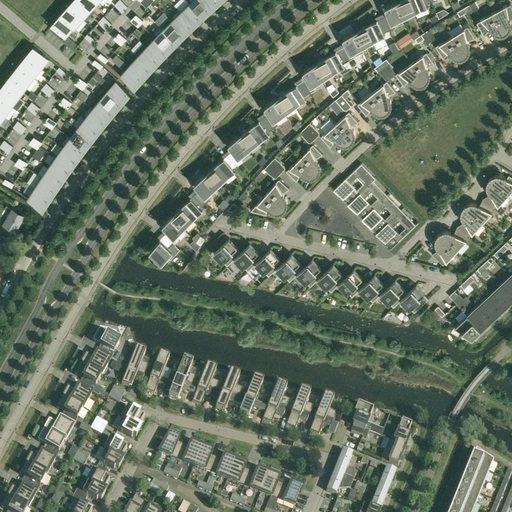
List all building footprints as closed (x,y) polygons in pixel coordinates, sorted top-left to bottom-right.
[(80,0),(73,0),(69,6),(82,18),(90,9),(80,0)] [(80,0),(90,9),(93,6),(98,0),(80,0)] [(127,6),(120,0),(119,0),(117,2),(124,9),(127,6)] [(203,0),(193,0),(190,3),(201,16),(210,8),(203,0)] [(409,0),(397,0),(396,1),(403,17),(415,12),(409,0)] [(427,7),(426,4),(431,2),(430,0),(409,0),(415,12),(427,7)] [(386,5),(389,14),(383,17),(389,30),(395,27),(393,21),(403,17),(396,1),(386,5)] [(454,9),(461,6),(458,1),(451,4),(454,9)] [(115,4),(122,11),(124,9),(117,2),(115,4)] [(511,5),(510,2),(494,11),(505,33),(507,32),(507,31),(509,30),(509,29),(509,28),(510,27),(510,26),(510,25),(511,24),(510,23),(510,22),(509,17),(511,15),(511,5)] [(190,3),(181,12),(193,24),(201,16),(190,3)] [(463,8),(466,12),(472,8),(470,4),(463,8)] [(69,6),(60,15),(74,27),(82,18),(69,6)] [(466,12),(463,8),(457,12),(460,16),(466,12)] [(489,27),(493,31),(494,32),(495,32),(496,33),(497,34),(499,34),(500,34),(502,34),(504,33),(505,33),(494,11),(477,20),(484,33),(489,27)] [(181,12),(172,20),(184,32),(193,24),(181,12)] [(143,21),(136,14),(134,17),(140,24),(143,21)] [(432,23),(438,19),(435,14),(429,18),(432,23)] [(49,28),(51,29),(62,39),(73,26),(74,27),(60,15),(49,28)] [(111,23),(104,16),(101,19),(108,26),(111,23)] [(131,20),(138,26),(140,24),(134,17),(131,20)] [(176,41),(184,32),(172,20),(169,17),(163,23),(164,25),(162,27),(176,41)] [(385,35),(383,33),(389,30),(383,17),(365,25),(373,41),(385,35)] [(99,22),(106,28),(108,26),(101,19),(99,22)] [(365,25),(354,31),(362,47),(373,41),(365,25)] [(468,26),(451,36),(464,57),(466,55),(467,54),(468,53),(468,52),(469,51),(469,50),(469,49),(469,48),(469,47),(469,46),(467,40),(475,38),(468,26)] [(167,50),(176,41),(162,27),(156,33),(158,35),(155,38),(167,50)] [(421,34),(424,39),(427,43),(436,38),(433,34),(435,32),(433,29),(430,30),(430,29),(428,30),(427,30),(421,34)] [(414,39),(420,35),(417,30),(410,34),(414,39)] [(354,57),(352,52),(362,47),(354,31),(344,36),(348,44),(341,48),(348,60),(354,57)] [(126,39),(119,33),(116,35),(123,42),(126,39)] [(88,34),(85,37),(93,43),(95,40),(88,34)] [(424,39),(421,34),(420,35),(414,39),(415,38),(418,43),(424,39)] [(114,38),(121,44),(123,42),(116,35),(114,38)] [(448,52),(452,55),(453,56),(454,57),(456,58),(457,58),(459,58),(461,58),(463,57),(464,57),(451,36),(435,46),(443,58),(448,52)] [(68,43),(73,47),(78,42),(74,38),(68,43)] [(155,38),(147,47),(159,58),(167,50),(155,38)] [(48,58),(34,46),(26,56),(40,68),(48,58)] [(147,47),(138,56),(151,67),(159,58),(147,47)] [(344,66),(343,63),(348,60),(341,48),(332,53),(324,57),(333,73),(344,66)] [(429,72),(429,71),(427,66),(435,64),(426,52),(411,63),(425,83),(426,82),(428,80),(428,79),(429,78),(429,77),(429,76),(429,75),(429,74),(429,73),(429,72)] [(101,53),(98,56),(105,62),(108,59),(101,53)] [(26,56),(18,66),(33,77),(40,68),(26,56)] [(138,56),(130,65),(143,76),(151,67),(138,56)] [(376,65),(380,62),(383,61),(379,56),(373,61),(376,65)] [(324,57),(313,63),(322,79),(333,73),(324,57)] [(383,61),(380,62),(384,67),(390,63),(386,58),(383,61)] [(95,59),(93,62),(100,68),(102,66),(95,59)] [(386,81),(387,80),(391,76),(384,67),(380,62),(376,65),(377,66),(375,67),(378,71),(383,76),(386,81)] [(315,90),(312,84),(322,79),(313,63),(303,69),(308,77),(302,81),(310,93),(315,90)] [(409,79),(412,82),(414,83),(415,84),(416,84),(417,84),(419,85),(421,84),(422,84),(423,84),(425,83),(411,63),(395,74),(404,86),(409,79)] [(122,74),(135,85),(143,76),(130,65),(122,74)] [(18,66),(11,75),(25,86),(33,77),(18,66)] [(59,67),(57,70),(64,76),(67,73),(59,67)] [(11,75),(3,85),(18,96),(21,92),(25,86),(11,75)] [(87,84),(80,77),(77,80),(85,86),(87,84)] [(75,83),(82,89),(85,86),(77,80),(75,83)] [(116,80),(108,90),(121,101),(129,91),(116,80)] [(388,94),(396,92),(387,80),(386,81),(372,92),(387,111),(388,110),(389,110),(389,109),(390,108),(391,106),(391,105),(391,104),(391,102),(391,101),(390,99),(388,94)] [(306,99),(304,96),(310,93),(302,81),(292,87),(285,91),(295,106),(306,99)] [(54,89),(46,83),(44,86),(52,92),(54,89)] [(71,83),(67,87),(75,94),(79,90),(71,83)] [(1,88),(0,89),(0,97),(11,106),(18,96),(3,85),(1,88)] [(42,89),(49,95),(52,92),(44,86),(42,89)] [(336,87),(330,92),(333,96),(339,92),(336,87)] [(345,98),(351,93),(347,89),(342,94),(345,98)] [(108,90),(101,99),(114,110),(121,101),(108,90)] [(88,95),(82,91),(78,96),(84,101),(88,95)] [(285,91),(275,98),(284,113),(295,106),(285,91)] [(371,109),(375,111),(376,112),(377,113),(379,113),(380,113),(382,113),(384,113),(385,113),(386,112),(387,111),(372,92),(357,104),(366,115),(371,109)] [(345,98),(342,94),(329,104),(330,105),(340,105),(344,109),(347,109),(352,105),(345,98)] [(0,112),(4,115),(11,106),(0,97),(0,112)] [(71,103),(64,97),(62,100),(69,106),(71,103)] [(278,124),(275,119),(284,113),(275,98),(265,104),(270,112),(264,116),(273,128),(278,124)] [(101,99),(93,109),(106,119),(114,110),(101,99)] [(59,102),(67,108),(69,106),(62,100),(59,102)] [(40,108),(32,102),(30,105),(38,110),(40,108)] [(28,107),(35,113),(38,110),(30,105),(28,107)] [(93,109),(85,118),(99,129),(106,119),(93,109)] [(349,111),(335,124),(351,142),(352,141),(352,140),(353,140),(354,138),(354,137),(354,136),(354,135),(355,135),(355,134),(354,133),(354,132),(354,131),(354,130),(351,125),(359,122),(349,111)] [(269,134),(268,132),(273,128),(264,116),(248,128),(259,142),(269,134)] [(48,117),(46,120),(54,125),(56,122),(48,117)] [(85,118),(78,128),(91,138),(99,129),(85,118)] [(44,122),(52,128),(54,125),(46,120),(44,122)] [(26,126),(18,121),(16,124),(24,129),(26,126)] [(298,121),(293,126),(297,130),(302,125),(298,121)] [(305,127),(315,138),(319,134),(319,132),(310,122),(305,127)] [(22,132),(24,129),(16,124),(14,127),(22,132)] [(335,140),(339,143),(340,143),(342,144),(344,144),(345,144),(346,144),(347,144),(348,144),(350,143),(351,142),(335,124),(321,136),(330,147),(335,140)] [(315,138),(305,127),(299,132),(309,142),(311,142),(315,138)] [(78,128),(70,138),(84,148),(91,138),(78,128)] [(248,128),(238,135),(248,149),(259,142),(248,128)] [(238,165),(243,161),(239,156),(248,149),(238,135),(229,142),(234,149),(229,153),(238,165)] [(34,137),(32,140),(39,145),(41,142),(34,137)] [(77,157),(84,148),(70,138),(63,147),(77,157)] [(12,146),(4,140),(2,143),(10,149),(12,146)] [(32,140),(30,143),(37,148),(39,145),(32,140)] [(8,151),(10,149),(2,143),(0,146),(8,151)] [(319,163),(318,162),(316,158),(323,154),(313,144),(300,157),(317,174),(318,173),(318,172),(319,171),(320,170),(320,169),(320,168),(320,167),(320,166),(320,165),(319,164),(319,163)] [(63,147),(56,157),(70,167),(77,157),(63,147)] [(235,171),(236,173),(241,169),(238,165),(229,153),(213,166),(225,180),(235,171)] [(263,156),(258,162),(262,166),(267,160),(263,156)] [(269,162),(280,172),(285,167),(280,161),(275,156),(269,162)] [(56,157),(49,167),(63,177),(70,167),(56,157)] [(300,174),(304,176),(305,176),(306,177),(308,177),(309,177),(310,177),(312,177),(314,176),(315,176),(315,175),(316,175),(317,174),(300,157),(286,171),(296,181),(300,174)] [(19,158),(17,161),(25,166),(27,163),(19,158)] [(15,163),(23,169),(25,166),(17,161),(15,163)] [(280,172),(269,162),(264,168),(270,173),(276,177),(280,172)] [(373,180),(376,178),(362,163),(334,189),(343,197),(344,197),(351,190),(356,196),(373,180)] [(213,166),(204,174),(215,188),(225,180),(213,166)] [(49,167),(42,177),(56,187),(63,177),(49,167)] [(195,181),(201,188),(195,193),(205,204),(210,199),(206,195),(215,188),(204,174),(195,181)] [(508,195),(511,190),(511,176),(508,174),(507,178),(501,176),(501,175),(499,175),(498,175),(497,175),(495,175),(494,176),(493,176),(491,177),(491,178),(490,178),(508,195)] [(42,177),(35,187),(50,197),(56,187),(42,177)] [(286,197),(283,192),(290,188),(279,178),(266,193),(284,209),(285,208),(286,207),(286,206),(287,205),(287,204),(287,203),(287,202),(287,201),(287,200),(286,199),(286,198),(286,197)] [(505,208),(500,204),(508,195),(490,178),(489,179),(488,180),(488,181),(488,182),(487,183),(487,184),(487,186),(487,187),(487,188),(488,188),(488,189),(488,190),(490,193),(483,198),(494,208),(500,214),(505,208)] [(3,182),(11,187),(13,184),(5,179),(3,182)] [(388,195),(373,180),(356,196),(349,203),(348,204),(357,212),(365,205),(370,211),(388,195)] [(43,207),(50,197),(35,187),(29,198),(43,207)] [(203,210),(200,208),(205,204),(195,193),(181,206),(193,219),(203,210)] [(250,210),(265,214),(268,209),(272,211),(274,212),(275,212),(276,212),(277,212),(278,212),(279,212),(280,212),(281,211),(282,211),(284,209),(266,193),(250,210)] [(229,203),(234,197),(229,194),(225,200),(229,203)] [(385,226),(402,209),(388,195),(370,211),(362,218),(371,227),(379,220),(384,225),(385,226)] [(479,205),(477,204),(476,204),(475,203),(473,203),(471,203),(469,203),(468,204),(466,204),(465,206),(464,206),(482,223),(492,212),(492,211),(494,208),(483,198),(479,205)] [(228,210),(234,211),(238,206),(234,202),(228,210)] [(4,222),(15,229),(24,214),(6,204),(0,214),(0,215),(6,219),(4,222)] [(188,232),(184,228),(193,219),(181,206),(172,215),(188,232)] [(465,221),(457,226),(469,236),(472,233),(472,234),(482,223),(464,206),(464,207),(463,207),(463,208),(462,209),(462,210),(462,211),(461,212),(461,213),(461,214),(462,215),(462,216),(462,217),(463,218),(465,221)] [(416,224),(415,224),(402,209),(385,226),(384,225),(376,233),(385,241),(393,234),(398,240),(399,241),(416,224)] [(175,244),(179,240),(188,232),(172,215),(163,222),(169,229),(164,234),(175,244)] [(469,236),(457,226),(454,233),(450,231),(449,231),(448,231),(447,231),(446,231),(445,231),(444,231),(442,231),(441,232),(440,233),(438,234),(456,250),(467,239),(466,239),(469,236)] [(150,249),(163,261),(168,256),(171,259),(180,249),(175,244),(164,234),(150,249)] [(446,262),(456,250),(438,234),(438,235),(437,235),(437,236),(437,237),(436,238),(436,239),(436,240),(436,241),(436,242),(436,243),(436,244),(437,245),(437,246),(439,249),(432,253),(443,264),(446,261),(446,262)] [(201,245),(205,239),(201,235),(196,242),(201,245)] [(237,247),(234,243),(229,238),(214,252),(222,260),(227,265),(235,257),(241,252),(241,251),(237,247)] [(243,266),(248,270),(256,263),(256,262),(262,257),(258,252),(250,243),(241,251),(241,252),(235,257),(243,266)] [(508,247),(504,244),(499,248),(503,252),(508,247)] [(269,275),(277,268),(283,262),(282,262),(278,258),(279,257),(271,248),(262,257),(256,262),(256,263),(264,271),(269,275)] [(494,253),(497,257),(503,252),(499,248),(494,253)] [(285,276),(289,281),(298,273),(297,273),(303,267),(299,263),(300,262),(291,253),(282,262),(283,262),(277,268),(285,276)] [(306,281),(310,286),(318,278),(324,272),(320,268),(321,267),(312,258),(303,267),(297,273),(298,273),(306,281)] [(491,263),(487,259),(482,264),(486,268),(491,263)] [(341,272),(338,269),(333,263),(324,272),(318,278),(326,286),(327,286),(331,291),(339,283),(345,277),(341,273),(341,272)] [(477,269),(481,273),(486,268),(482,264),(477,269)] [(352,296),(360,288),(366,283),(366,282),(362,278),(354,269),(345,277),(339,283),(347,292),(347,291),(352,296)] [(373,301),(381,294),(381,293),(387,288),(386,288),(382,283),(383,283),(375,274),(366,282),(366,283),(360,288),(368,297),(373,301)] [(474,279),(471,275),(465,280),(469,284),(474,279)] [(511,278),(508,275),(500,283),(511,295),(511,278)] [(393,306),(402,299),(401,298),(407,293),(403,288),(404,288),(395,279),(386,288),(387,288),(381,293),(381,294),(389,302),(393,306)] [(460,284),(461,285),(464,288),(469,284),(465,280),(460,284)] [(511,295),(500,283),(491,291),(505,306),(511,299),(511,295)] [(414,312),(422,304),(429,298),(424,294),(425,293),(416,284),(407,293),(401,298),(402,299),(410,307),(414,312)] [(449,295),(453,299),(463,310),(465,308),(459,301),(463,298),(459,294),(458,294),(454,290),(449,295)] [(491,291),(483,299),(497,314),(505,306),(491,291)] [(483,299),(474,307),(488,322),(497,314),(483,299)] [(445,313),(438,306),(435,309),(442,316),(445,313)] [(474,307),(466,315),(479,330),(488,322),(474,307)] [(472,336),(479,330),(466,315),(455,325),(472,336)] [(97,352),(97,353),(110,360),(114,353),(120,342),(113,338),(116,333),(99,328),(92,341),(103,347),(100,354),(97,352)] [(141,363),(145,352),(146,351),(136,347),(121,385),(130,389),(135,378),(142,381),(148,366),(141,363)] [(86,353),(80,364),(102,376),(110,360),(97,353),(94,358),(86,353)] [(160,378),(169,358),(169,357),(160,353),(145,391),(154,395),(158,384),(165,387),(167,381),(160,378)] [(118,359),(116,363),(127,369),(130,361),(120,356),(118,359)] [(183,359),(182,361),(168,397),(177,400),(182,390),(195,395),(200,382),(194,380),(195,378),(188,375),(193,363),(183,359)] [(127,369),(116,363),(113,362),(110,368),(112,369),(111,369),(117,373),(117,372),(124,376),(127,369)] [(78,385),(78,386),(92,393),(96,386),(95,386),(101,376),(102,376),(80,364),(74,375),(85,381),(81,387),(78,385)] [(207,365),(206,367),(200,382),(195,395),(192,403),(201,406),(205,395),(212,398),(218,383),(211,381),(216,369),(207,365)] [(230,371),(229,373),(215,408),(224,412),(229,401),(242,406),(247,394),(241,391),(242,389),(235,386),(240,374),(230,371)] [(255,402),(263,381),(263,380),(254,376),(247,394),(242,406),(239,414),(248,418),(252,407),(265,412),(277,382),(269,402),(263,400),(261,404),(255,402)] [(282,398),(286,387),(287,386),(277,382),(265,412),(262,420),(271,424),(276,413),(283,416),(289,401),(282,398)] [(67,387),(61,397),(83,409),(92,393),(78,386),(75,391),(67,387)] [(114,387),(111,392),(122,398),(125,393),(114,387)] [(301,388),(300,391),(286,426),(295,430),(299,419),(306,422),(312,407),(305,404),(310,392),(301,388)] [(101,392),(99,397),(104,400),(107,395),(101,392)] [(108,398),(119,404),(122,398),(111,392),(108,398)] [(324,394),(324,396),(309,432),(318,436),(323,425),(330,427),(336,413),(329,410),(334,398),(324,394)] [(60,419),(73,427),(74,426),(73,426),(77,419),(82,409),(83,410),(83,409),(61,397),(55,408),(66,414),(63,420),(60,419)] [(351,432),(362,437),(364,431),(373,411),(363,407),(359,417),(357,416),(352,426),(353,427),(351,432)] [(127,408),(121,418),(140,429),(138,428),(144,418),(139,415),(140,414),(132,410),(127,408)] [(93,424),(104,430),(107,424),(97,418),(93,424)] [(123,420),(117,430),(131,438),(133,436),(136,437),(140,429),(121,418),(121,419),(123,420)] [(49,420),(43,430),(65,442),(73,427),(60,419),(57,424),(49,420)] [(402,422),(393,442),(406,447),(410,437),(407,436),(411,426),(402,422)] [(104,430),(93,424),(90,429),(101,435),(104,430)] [(41,452),(55,460),(55,459),(59,452),(58,452),(64,442),(64,443),(65,442),(43,430),(37,441),(48,447),(44,454),(41,452)] [(87,434),(81,431),(78,436),(84,439),(87,434)] [(161,454),(177,460),(183,445),(177,443),(179,438),(169,433),(161,454)] [(109,439),(103,450),(123,461),(123,460),(121,459),(127,449),(122,446),(115,441),(114,442),(109,439)] [(389,440),(385,451),(402,457),(406,447),(393,442),(389,440)] [(177,460),(193,467),(202,446),(191,442),(188,448),(183,445),(177,460)] [(193,467),(210,474),(216,459),(211,457),(213,451),(202,446),(193,467)] [(494,460),(477,449),(472,462),(490,469),(494,460)] [(76,455),(87,461),(90,456),(79,450),(76,455)] [(105,451),(99,462),(114,470),(115,467),(118,469),(123,461),(103,450),(105,451)] [(347,468),(352,455),(342,451),(334,471),(351,478),(353,471),(347,468)] [(385,451),(381,461),(397,468),(402,457),(385,451)] [(30,453),(25,464),(46,476),(55,460),(41,452),(38,457),(30,453)] [(87,461),(76,455),(73,461),(84,467),(87,461)] [(210,474),(227,480),(235,460),(224,455),(222,461),(216,459),(210,474)] [(227,480),(244,487),(250,472),(244,470),(246,464),(235,460),(227,480)] [(472,462),(467,473),(486,480),(490,469),(472,462)] [(46,476),(25,464),(19,474),(29,480),(26,487),(23,485),(36,493),(37,493),(36,493),(40,486),(40,485),(45,476),(46,476)] [(386,468),(378,489),(387,493),(396,472),(386,468)] [(244,487),(260,494),(269,473),(257,469),(255,474),(250,472),(244,487)] [(92,470),(86,481),(105,492),(106,492),(104,491),(109,481),(104,478),(105,477),(97,473),(92,470)] [(326,492),(336,496),(338,490),(350,489),(354,479),(351,478),(334,471),(326,492)] [(260,494),(277,500),(283,486),(277,483),(280,478),(269,473),(260,494)] [(467,473),(463,484),(481,491),(486,480),(467,473)] [(101,500),(105,492),(86,481),(86,482),(88,483),(82,493),(77,490),(74,495),(85,501),(87,496),(96,501),(98,499),(101,500)] [(162,484),(155,481),(153,486),(159,489),(162,484)] [(289,488),(283,486),(277,500),(294,507),(302,487),(291,482),(289,488)] [(159,489),(166,493),(169,488),(162,484),(159,489)] [(463,484),(458,495),(477,502),(481,491),(463,484)] [(12,486),(6,497),(28,509),(36,493),(23,485),(20,491),(12,486)] [(378,489),(370,508),(370,509),(377,511),(379,511),(387,493),(378,489)] [(48,491),(45,497),(51,500),(54,494),(48,491)] [(87,509),(82,506),(85,501),(74,495),(72,498),(72,499),(71,500),(74,502),(68,511),(91,511),(87,509)] [(135,495),(134,496),(125,511),(146,511),(149,507),(138,499),(138,498),(135,495)] [(458,495),(454,506),(468,511),(473,511),(477,502),(458,495)] [(25,511),(27,509),(28,509),(6,497),(0,507),(8,511),(25,511)] [(493,509),(496,510),(501,499),(497,498),(493,509)] [(189,511),(191,506),(190,505),(184,502),(178,511),(186,511),(188,510),(189,511)]
